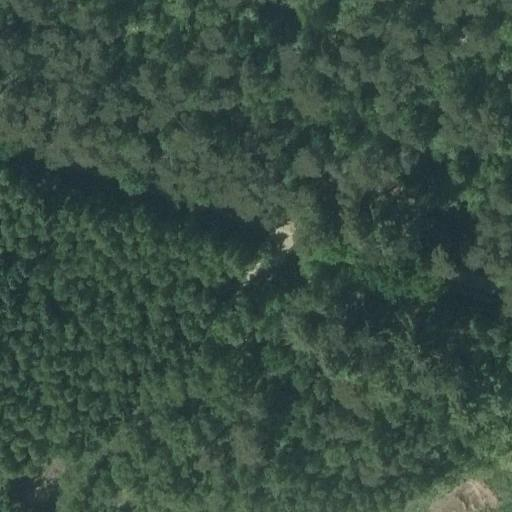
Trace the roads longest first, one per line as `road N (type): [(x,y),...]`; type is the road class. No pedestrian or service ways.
road 1 (track): [(0,127),(511,294)]
road 2 (track): [(93,511),(293,223)]
